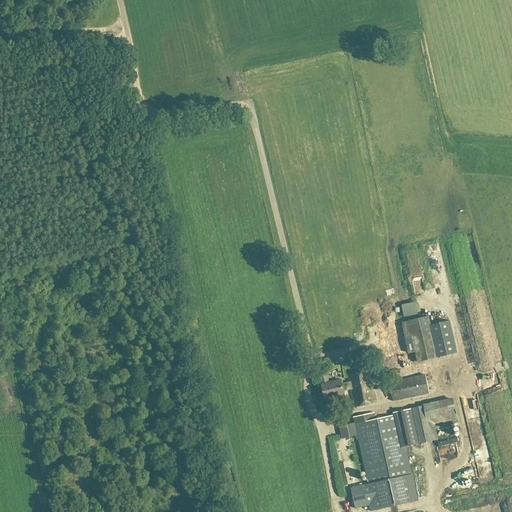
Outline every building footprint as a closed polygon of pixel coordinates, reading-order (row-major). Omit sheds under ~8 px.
[(414,298),(402,303),(406,313),(418,308),(414,298)] [(469,317),(472,325),(479,323),(477,315),(469,317)] [(409,353),(415,351),(418,363),(439,358),(431,326),(429,317),(402,324),(409,353)] [(385,363),(409,357),(404,336),(380,341),(385,363)] [(392,379),(401,377),(399,369),(390,372),(392,379)] [(355,407),(376,402),(370,373),(348,377),(350,383),(351,390),(355,407)] [(389,383),(393,402),(430,394),(426,375),(389,383)] [(344,391),(351,390),(350,383),(342,385),(341,381),(323,385),(326,400),(328,400),(329,403),(346,400),(344,391)] [(370,511),(417,501),(405,448),(414,446),(438,441),(430,405),(392,413),(393,416),(376,420),(374,413),(354,417),(369,485),(350,489),(355,509),(368,506),(370,511)]
